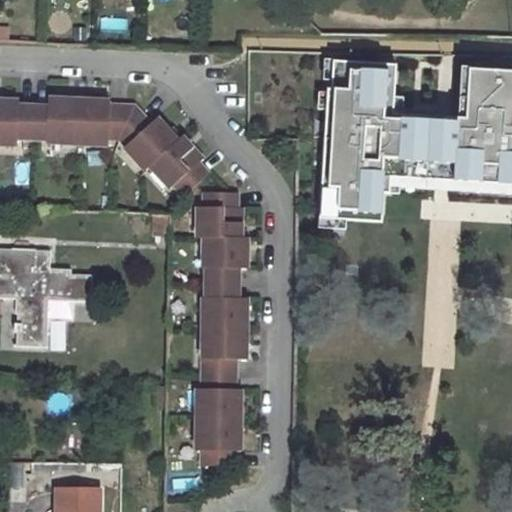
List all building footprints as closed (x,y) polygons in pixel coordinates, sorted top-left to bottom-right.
[(397,66),(335,61),(324,214),(378,218),(380,180),(511,188),(511,73),(465,70),(462,122),(393,117),(397,66)] [(47,143),(108,145),(109,138),(120,138),(127,147),(125,148),(146,171),(151,167),(171,189),(174,185),(184,196),(208,175),(198,164),(203,160),(182,137),(178,141),(158,119),(151,125),(134,107),(110,106),(110,102),(49,100),(48,108),(18,107),(19,102),(0,101),(0,145),(17,146),(17,139),(47,140),(47,143)] [(269,106),(269,119),(297,120),(298,106),(269,106)] [(238,194),(205,194),(204,208),(199,209),(199,239),(205,239),(204,270),(207,270),(207,300),(204,300),(203,391),(197,391),(197,453),(202,452),(201,467),(234,468),(234,453),(240,453),(241,391),(235,392),(235,362),(246,362),(247,300),(239,300),(239,270),(247,270),(248,240),(242,239),(242,209),(238,209),(238,194)] [(169,236),(170,216),(154,215),(154,236),(169,236)] [(0,298),(16,299),(15,316),(17,315),(17,325),(15,326),(15,333),(17,333),(16,346),(46,348),(48,300),(91,301),(91,277),(71,276),(71,271),(49,270),(49,253),(0,251),(0,298)] [(155,388),(155,406),(166,406),(166,389),(155,388)] [(99,511),(99,491),(57,491),(56,511),(99,511)]
